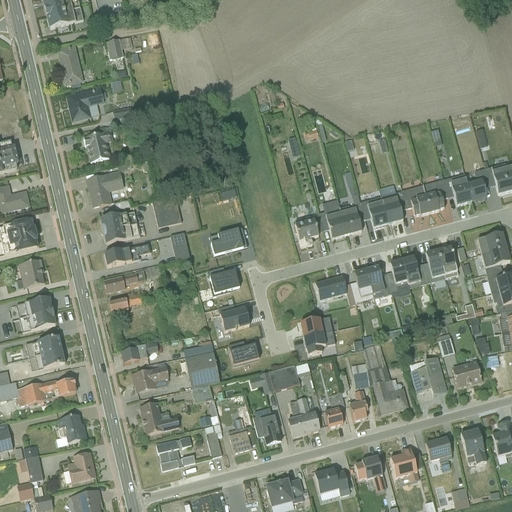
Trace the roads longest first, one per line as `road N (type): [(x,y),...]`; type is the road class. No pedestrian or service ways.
road 1 (primary): [(131,509),(16,26)]
road 2 (residential): [(131,509),(511,404)]
road 3 (residential): [(272,350),(263,282),(494,218),(511,223)]
